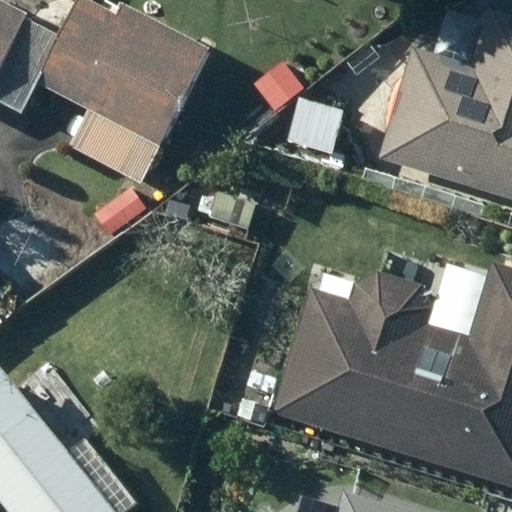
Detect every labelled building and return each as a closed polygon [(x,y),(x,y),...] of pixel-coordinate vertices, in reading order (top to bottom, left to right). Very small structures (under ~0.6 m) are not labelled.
[(101,112),(82,148),(154,187),(228,51),(141,4),(135,16),(105,0),(97,0),(77,39),(46,22),(48,18),(15,0),(0,0),(0,102),(2,98),(36,117),(53,86),(101,112)] [(391,160),(511,198),(511,11),(503,9),(485,68),(426,50),(391,160)] [(385,37),(400,56),(423,39),(408,19),(385,37)] [(313,90),(288,58),(254,86),(279,117),(313,90)] [(292,139),(347,157),(360,114),(306,97),(292,139)] [(0,312),(63,269),(23,211),(0,226),(0,312)] [(439,329),(444,311),(433,289),(390,275),(364,288),(359,304),(320,291),(280,411),(511,487),(511,264),(507,263),(481,342),(439,329)] [(22,371),(0,387),(0,483),(21,511),(141,511),(149,507),(102,444),(85,456),(22,371)] [(415,511),(355,493),(349,511),(415,511)] [(0,511),(8,511),(11,510),(0,495),(0,511)]
